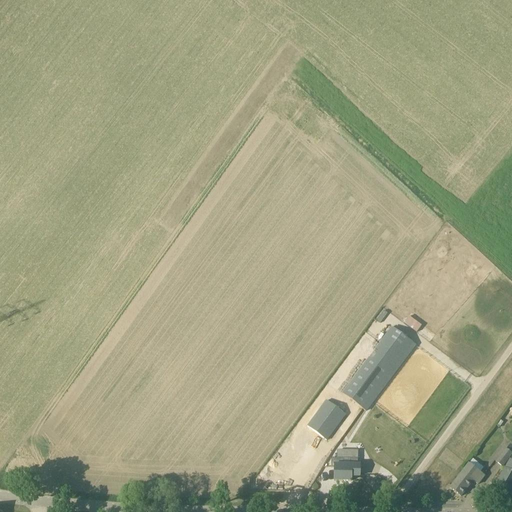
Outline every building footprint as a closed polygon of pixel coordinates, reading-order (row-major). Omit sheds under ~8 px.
[(421,326),(408,317),(403,323),(416,333),(421,326)] [(405,357),(402,355),(411,343),(392,327),(342,394),(364,411),(405,357)] [(344,414),(325,400),(306,426),(325,440),(344,414)] [(370,438),(381,446),(404,412),(394,405),(370,438)] [(511,455),(505,450),(495,462),(501,467),(511,455)] [(358,459),(346,459),(340,459),(332,459),(332,468),(334,468),(334,481),(351,482),(351,477),(359,477),(359,466),(357,466),(358,459)] [(511,488),(511,459),(496,486),(509,494),(511,488)] [(484,476),(469,464),(450,488),(461,495),(473,480),(477,484),(484,476)]
